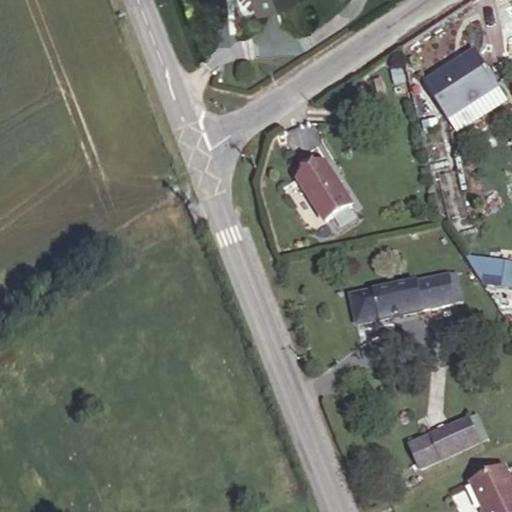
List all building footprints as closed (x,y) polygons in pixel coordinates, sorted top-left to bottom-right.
[(249,0),(252,9),(286,0),(249,0)] [(450,116),(498,86),(471,46),(424,76),(450,116)] [(508,100),(498,86),(450,116),(459,130),(508,100)] [(322,166),(298,184),(326,227),(351,208),(322,166)] [(511,261),(474,262),(475,290),(511,289),(511,261)] [(453,265),(345,287),(351,319),(446,298),(446,287),(458,286),(453,265)] [(482,445),(471,414),(434,431),(447,461),(482,445)] [(447,461),(434,431),(412,441),(425,471),(447,461)] [(511,511),(511,462),(479,475),(493,511),(511,511)] [(479,511),(466,490),(454,497),(462,511),(479,511)]
